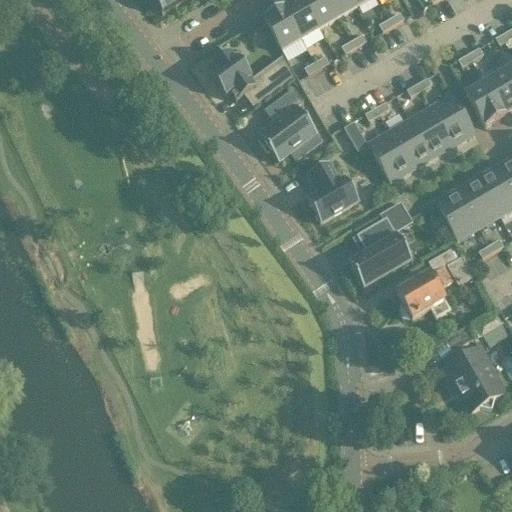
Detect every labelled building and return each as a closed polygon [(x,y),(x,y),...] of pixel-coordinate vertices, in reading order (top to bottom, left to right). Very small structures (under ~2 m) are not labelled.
[(151,0),(161,18),(192,0),(151,0)] [(337,23),(323,0),(306,0),(301,3),(319,34),(337,23)] [(323,0),(337,23),(356,12),(348,0),(323,0)] [(373,0),(348,0),(356,12),(375,2),(373,0)] [(283,12),(281,13),(300,45),(319,34),(301,3),(284,13),(283,12)] [(300,45),(281,13),(263,24),(281,56),(300,45)] [(400,17),(388,24),(392,31),(404,25),(400,17)] [(392,31),(388,24),(379,30),(383,37),(392,31)] [(509,44),(505,37),(495,43),(499,50),(509,44)] [(355,53),(366,46),(362,39),(351,46),(355,53)] [(355,53),(351,46),(341,51),(345,59),(355,53)] [(479,52),(468,59),(472,66),(483,60),(479,52)] [(218,76),(213,80),(229,101),(234,97),(239,105),(248,98),(256,110),(296,80),(286,60),(256,83),(255,82),(255,81),(240,60),(239,61),(234,53),(213,68),(218,76)] [(472,66),(468,59),(458,65),(462,72),(472,66)] [(317,75),(329,68),(325,61),(313,68),(317,75)] [(317,75),(313,68),(304,73),(308,80),(317,75)] [(511,71),(503,77),(511,92),(511,71)] [(484,88),(504,121),(505,120),(505,119),(511,114),(511,92),(503,77),(484,88)] [(417,89),(421,96),(431,90),(427,83),(417,89)] [(504,121),(484,88),(466,99),(485,132),(504,121)] [(421,96),(417,89),(406,95),(411,102),(421,96)] [(260,143),(258,144),(268,157),(270,156),(278,167),(317,139),(297,112),(303,107),(293,94),(269,112),(278,124),(257,140),(260,143)] [(452,100),(431,113),(453,151),(475,138),(452,100)] [(375,113),(379,120),(390,114),(386,107),(375,113)] [(379,120),(375,113),(365,119),(369,126),(379,120)] [(431,113),(410,125),(432,163),(453,151),(431,113)] [(389,137),(412,175),(432,163),(410,125),(389,137)] [(353,126),(343,132),(350,144),(360,138),(353,126)] [(412,175),(389,137),(368,150),(390,188),(395,160),(412,175)] [(511,194),(511,162),(498,171),(511,194)] [(328,167),(307,179),(317,197),(306,204),(320,228),(358,206),(344,182),(339,185),(328,167)] [(477,183),(500,221),(511,213),(511,194),(498,171),(477,183)] [(477,183),(457,195),(479,233),(500,221),(477,183)] [(479,233),(457,195),(435,207),(458,246),(479,233)] [(347,267),(362,293),(410,266),(386,223),(355,240),(365,257),(347,267)] [(499,244),(489,250),(493,257),(503,251),(499,244)] [(493,257),(489,250),(478,256),(482,263),(493,257)] [(472,282),(461,262),(457,264),(451,253),(427,266),(433,277),(396,299),(403,310),(401,312),(400,317),(404,324),(409,325),(411,323),(412,326),(431,315),(436,324),(450,316),(437,294),(453,285),(445,271),(446,270),(457,290),(472,282)] [(467,333),(444,346),(451,358),(474,345),(467,333)] [(480,353),(443,374),(469,419),(506,398),(480,353)]
